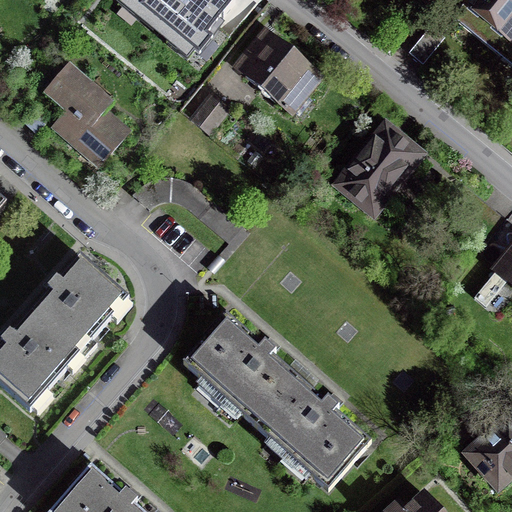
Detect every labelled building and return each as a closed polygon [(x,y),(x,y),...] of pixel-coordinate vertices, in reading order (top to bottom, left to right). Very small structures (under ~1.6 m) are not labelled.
[(128,0),(199,58),(219,33),(214,29),(238,0),(128,0)] [(497,47),(505,37),(511,42),(511,0),(465,0),(464,2),(469,6),(459,18),(497,47)] [(431,30),(412,54),(423,63),(442,39),(431,30)] [(246,78),(292,115),(294,113),(300,118),(313,102),(307,97),(323,78),(276,40),(268,49),(259,42),(238,67),(247,75),(246,78)] [(112,105),(70,68),(46,94),(67,112),(53,128),(82,153),(89,146),(105,161),(129,133),(112,118),(109,122),(102,116),(112,105)] [(228,113),(210,98),(191,121),(209,136),(228,113)] [(38,134),(48,123),(33,110),(23,121),(38,134)] [(335,188),(371,217),(421,156),(385,127),(335,188)] [(502,226),(460,193),(450,205),(492,239),(501,227),(502,226)] [(496,273),(511,285),(511,235),(501,227),(492,239),(479,254),(499,270),(496,273)] [(127,300),(80,259),(31,314),(78,356),(127,300)] [(78,356),(31,314),(0,349),(0,384),(30,411),(78,356)] [(183,363),(256,428),(298,380),(225,316),(183,363)] [(370,444),(298,380),(256,428),(328,491),(370,444)] [(468,456),(499,490),(511,477),(511,422),(509,419),(468,456)] [(139,511),(91,470),(53,511),(139,511)] [(439,511),(425,496),(407,511),(399,511),(395,508),(390,511),(439,511)]
